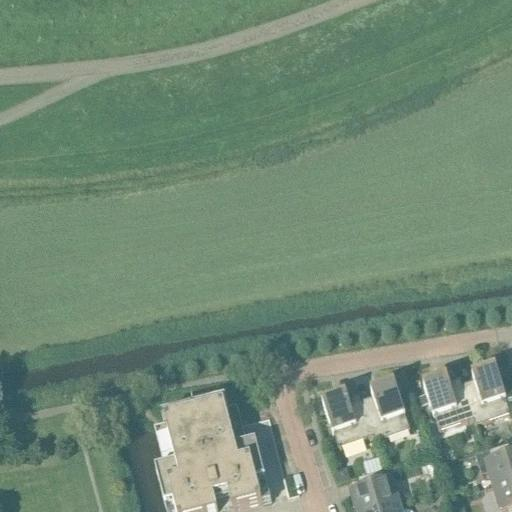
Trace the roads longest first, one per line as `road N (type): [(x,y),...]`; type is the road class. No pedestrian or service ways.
road 1 (residential): [(318,511),(284,396),(300,373),(511,341)]
road 2 (unclassified): [(98,67),(207,48),(352,0)]
